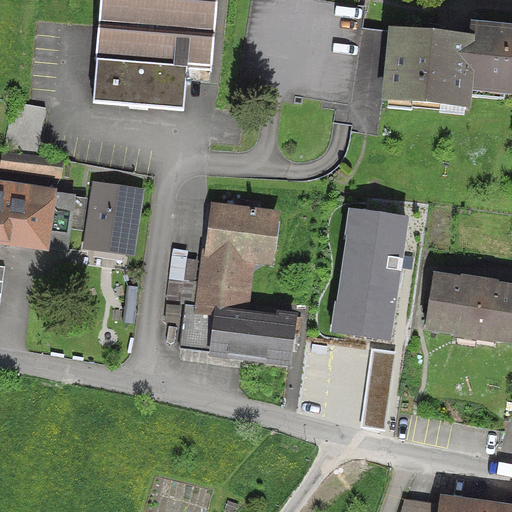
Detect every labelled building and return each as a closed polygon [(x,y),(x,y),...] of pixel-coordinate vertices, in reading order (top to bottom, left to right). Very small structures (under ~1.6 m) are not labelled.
[(218,0),(102,0),(93,105),(181,112),(185,69),(212,72),(218,0)] [(511,91),(511,29),(475,26),(474,42),(388,34),(382,99),(464,107),(465,87),(511,91)] [(0,256),(40,261),(41,252),(70,255),(77,185),(62,184),(64,163),(0,156),(0,256)] [(142,190),(94,183),(85,247),(133,254),(142,190)] [(274,218),(201,210),(191,313),(205,314),(248,319),(254,265),(269,267),(274,218)] [(391,342),(407,221),(353,214),(337,335),(391,342)] [(511,279),(436,268),(427,329),(511,341),(511,279)] [(205,314),(200,359),(292,369),(297,324),(248,319),(205,314)] [(511,511),(511,503),(445,493),(442,511),(511,511)]
